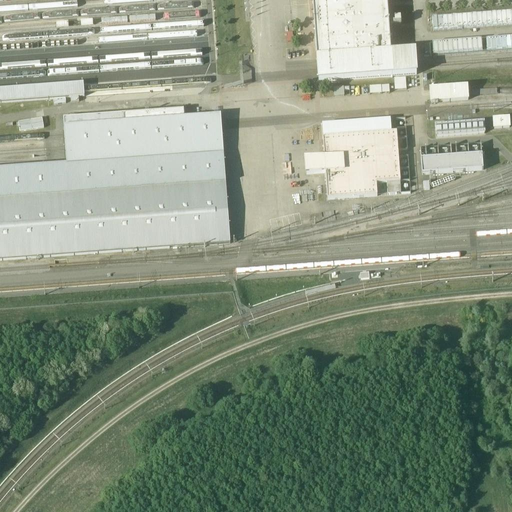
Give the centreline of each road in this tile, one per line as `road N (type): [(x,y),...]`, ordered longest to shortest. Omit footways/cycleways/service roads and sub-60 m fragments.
road 1 (track): [(16,511),(88,443),(207,365),(360,313),(511,296)]
road 2 (track): [(0,280),(244,265),(250,239),(276,230)]
